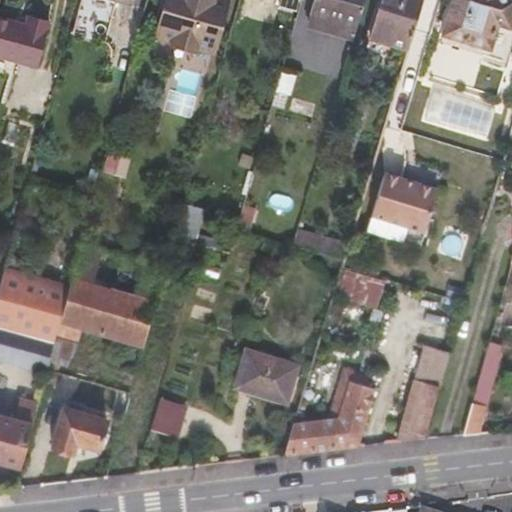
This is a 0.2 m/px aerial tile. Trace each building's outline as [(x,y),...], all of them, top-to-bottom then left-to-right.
[(108,35),(112,0),(82,0),(79,31),(108,35)] [(196,48),(213,53),(228,1),(226,0),(168,0),(158,37),(175,42),(174,45),(195,51),(196,48)] [(280,0),(279,6),(296,11),(299,0),(280,0)] [(357,28),(365,0),(314,0),(311,14),(357,28)] [(408,49),(422,0),(382,0),(371,37),(408,49)] [(510,28),(511,22),(511,0),(453,0),(443,34),(491,49),(498,24),(510,28)] [(51,20),(29,14),(28,19),(50,25),(51,20)] [(357,28),(311,14),(308,24),(354,38),(357,28)] [(0,56),(38,67),(50,25),(28,19),(27,23),(26,28),(13,25),(14,20),(0,16),(0,56)] [(503,53),(510,28),(498,24),(491,49),(503,53)] [(100,171),(119,176),(123,162),(104,157),(100,171)] [(384,173),(371,215),(425,232),(438,189),(384,173)] [(200,237),(208,210),(188,203),(180,231),(200,237)] [(244,206),(238,228),(248,231),(254,209),(244,206)] [(343,260),(348,243),(297,229),(292,244),(343,260)] [(147,335),(165,269),(166,267),(81,242),(69,285),(54,343),(53,348),(47,368),(69,375),(78,345),(83,327),(144,345),(147,335)] [(386,280),(341,267),(333,294),(377,308),(386,280)] [(0,327),(54,343),(69,285),(5,268),(0,284),(0,327)] [(53,348),(54,343),(0,327),(0,359),(46,372),(47,368),(50,356),(53,348)] [(427,437),(451,351),(424,344),(396,441),(427,437)] [(287,403),(299,364),(246,348),(234,387),(287,403)] [(358,446),(376,388),(368,386),(371,375),(344,366),(328,417),(293,422),(284,455),(358,446)] [(178,437),(188,406),(161,397),(152,430),(178,437)] [(0,461),(21,467),(38,402),(20,398),(14,418),(0,414),(0,461)] [(480,433),(486,406),(472,402),(463,435),(480,433)] [(99,449),(107,419),(64,406),(52,446),(74,452),(77,443),(99,449)]
